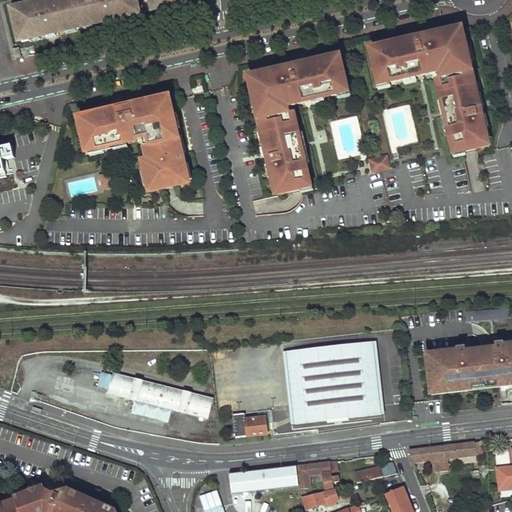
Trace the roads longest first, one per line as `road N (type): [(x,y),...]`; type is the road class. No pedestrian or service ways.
road 1 (primary): [(0,101),(430,0)]
road 2 (primary): [(229,32),(0,87)]
road 3 (residential): [(395,441),(250,459),(173,459)]
road 4 (residential): [(173,459),(0,409)]
road 5 (primary): [(366,0),(229,32)]
